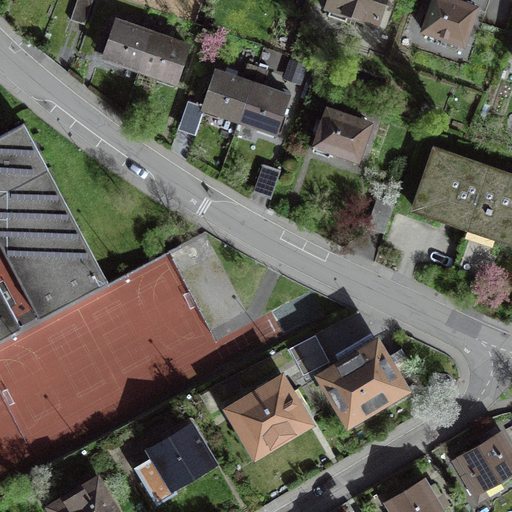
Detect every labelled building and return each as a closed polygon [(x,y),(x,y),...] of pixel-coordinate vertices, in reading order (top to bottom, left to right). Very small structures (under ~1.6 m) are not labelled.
[(389,0),(318,0),(314,13),(377,35),(389,0)] [(475,10),(440,0),(424,0),(413,40),(461,55),(475,10)] [(149,37),(110,25),(95,70),(134,82),(149,37)] [(189,50),(149,37),(134,82),(174,95),(189,50)] [(249,86),(210,73),(195,118),(234,131),(249,86)] [(287,99),(249,86),(234,131),(272,144),(287,99)] [(369,130),(321,114),(308,154),(356,170),(369,130)] [(0,335),(103,281),(21,126),(0,136),(0,335)] [(511,183),(429,152),(404,219),(511,258),(511,183)] [(281,169),(264,163),(253,193),(270,199),(281,169)] [(394,204),(377,198),(366,225),(383,232),(394,204)] [(314,337),(292,347),(304,370),(325,360),(314,337)] [(371,341),(306,377),(339,435),(404,399),(371,341)] [(277,379),(214,415),(247,470),(309,433),(277,379)] [(188,427),(139,456),(165,500),(215,471),(188,427)] [(511,460),(495,434),(451,462),(477,504),(511,481),(511,460)] [(113,511),(92,477),(35,510),(36,511),(113,511)] [(440,511),(423,481),(378,507),(380,511),(440,511)]
